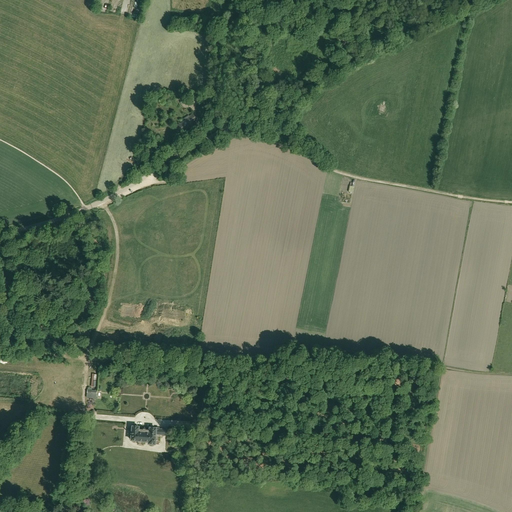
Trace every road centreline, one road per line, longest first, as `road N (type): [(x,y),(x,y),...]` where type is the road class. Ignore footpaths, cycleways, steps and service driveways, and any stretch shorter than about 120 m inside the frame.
road 1 (unclassified): [(0,234),(85,209),(219,132),(275,117),(348,54),(470,0)]
road 2 (track): [(471,198),(413,511)]
road 3 (track): [(259,123),(242,0)]
